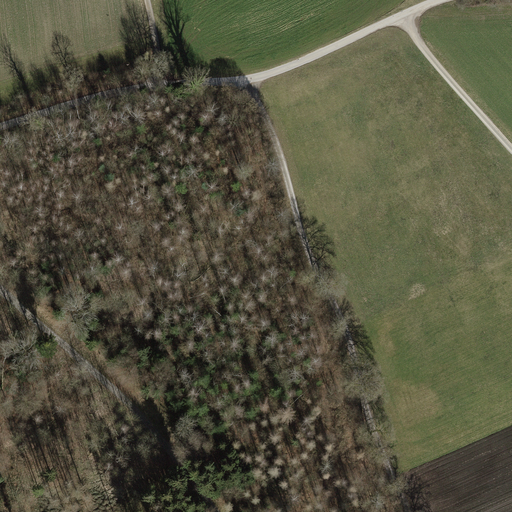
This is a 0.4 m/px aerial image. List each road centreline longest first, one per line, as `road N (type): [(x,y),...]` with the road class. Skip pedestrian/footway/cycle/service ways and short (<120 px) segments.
road 1 (track): [(409,511),(367,411),(340,316),(304,243),(275,139),(243,80)]
road 2 (track): [(0,126),(123,90),(274,72),(438,0)]
road 3 (track): [(215,511),(139,412),(0,288)]
road 4 (track): [(511,147),(423,49),(402,14)]
